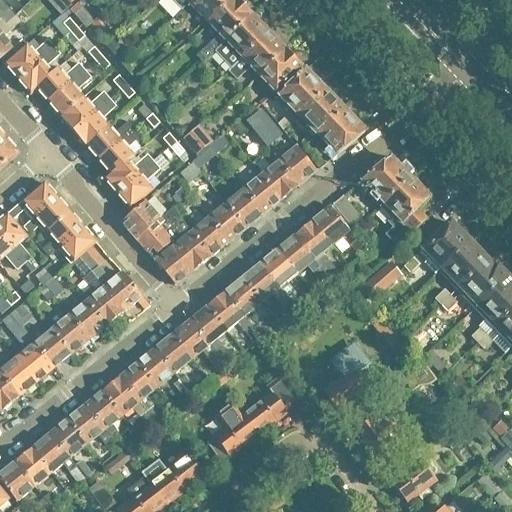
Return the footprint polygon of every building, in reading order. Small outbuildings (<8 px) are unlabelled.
[(66,0),(56,9),(62,15),(72,6),(67,0),(66,0)] [(192,0),(170,0),(181,10),(192,0)] [(206,23),(229,0),(192,0),(181,10),(174,18),(180,24),(189,14),(187,13),(192,8),(206,23)] [(224,41),(249,15),(243,7),(243,5),(239,0),(236,0),(235,0),(229,0),(206,23),(217,34),(195,56),(202,63),(214,52),(224,41)] [(0,27),(9,20),(15,15),(10,9),(4,15),(4,14),(0,17),(0,27)] [(77,18),(86,29),(94,21),(85,11),(77,18)] [(64,38),(65,37),(76,27),(64,14),(52,25),(64,38)] [(0,59),(12,49),(2,37),(21,22),(15,15),(9,20),(0,27),(0,59)] [(101,35),(111,26),(101,15),(91,24),(101,35)] [(229,68),(267,32),(259,24),(259,21),(256,18),(252,18),(249,15),(224,41),(214,52),(229,68)] [(76,27),(65,37),(78,52),(89,42),(84,37),(76,27)] [(257,75),(283,50),(282,48),(282,45),(278,41),(275,41),(267,32),(229,68),(226,71),(234,80),(248,66),(257,75)] [(115,55),(121,50),(111,37),(104,43),(115,55)] [(16,80),(53,48),(46,40),(32,53),(26,46),(4,65),(16,80)] [(12,49),(0,59),(0,60),(4,65),(26,46),(22,41),(12,49)] [(51,74),(57,69),(59,67),(53,61),(59,56),(53,48),(16,80),(29,95),(36,89),(51,74)] [(87,54),(96,63),(102,57),(94,48),(87,54)] [(275,93),(301,68),(292,59),(292,55),(289,52),(285,52),(283,50),(257,75),(275,93)] [(111,67),(102,57),(96,63),(104,73),(111,67)] [(122,62),(133,75),(140,70),(128,57),(122,62)] [(47,103),(84,72),(78,64),(63,76),(57,69),(51,74),(36,89),(47,103)] [(297,116),(324,92),(315,82),(315,78),(309,72),(306,73),(304,70),(278,96),(297,116)] [(90,78),(84,72),(47,103),(59,117),(59,118),(82,98),(76,91),(90,78)] [(112,82),(120,91),(127,86),(119,76),(112,82)] [(135,95),(127,86),(120,91),(129,101),(135,95)] [(72,132),(108,101),(102,93),(96,98),(90,92),(82,98),(59,118),(72,132)] [(316,135),(343,111),(334,101),(334,98),(328,92),(325,92),(324,92),(297,116),(316,135)] [(163,111),(172,103),(162,93),(154,101),(163,111)] [(107,127),(100,120),(114,108),(108,101),(72,132),(84,147),(107,127)] [(137,111),(145,120),(152,115),(144,105),(137,111)] [(280,136),(260,112),(258,108),(243,120),(246,123),(250,129),(266,148),(280,136)] [(365,133),(353,121),(353,117),(347,111),(344,112),(343,111),(316,135),(336,155),(365,133)] [(160,124),(152,115),(145,120),(153,130),(160,124)] [(282,130),(293,120),(288,115),(278,125),(282,130)] [(241,137),(250,129),(246,123),(243,120),(236,125),(233,127),(241,137)] [(97,160),(134,129),(128,121),(113,133),(107,127),(84,147),(85,147),(86,147),(97,160)] [(181,137),(189,131),(183,123),(175,130),(181,137)] [(126,161),(140,150),(133,142),(140,136),(134,129),(97,160),(109,174),(110,175),(126,161)] [(185,139),(199,155),(207,148),(193,132),(185,139)] [(162,140),(170,149),(177,144),(168,134),(162,140)] [(222,136),(209,148),(215,156),(229,144),(222,136)] [(302,149),(309,142),(305,138),(298,145),(302,149)] [(0,168),(17,154),(5,139),(0,142),(0,168)] [(185,153),(177,144),(170,149),(179,159),(185,153)] [(315,172),(295,147),(277,162),(297,187),(315,172)] [(198,171),(215,156),(209,148),(196,158),(197,159),(192,164),(198,171)] [(116,194),(153,163),(147,155),(132,168),(126,161),(110,175),(109,174),(104,179),(116,194)] [(319,157),(313,163),(318,170),(325,164),(319,157)] [(381,203),(408,178),(407,177),(408,174),(402,168),(399,168),(390,159),(361,182),(381,203)] [(297,187),(277,162),(260,176),(280,201),(297,187)] [(151,190),(145,182),(159,170),(153,163),(116,194),(129,209),(151,190)] [(201,174),(198,171),(192,164),(180,175),(188,185),(201,174)] [(280,201),(260,176),(242,190),(263,215),(280,201)] [(427,219),(417,209),(428,199),(419,189),(420,186),(414,180),(410,180),(408,178),(381,203),(382,204),(379,207),(391,220),(388,224),(393,229),(385,236),(397,247),(408,237),(412,234),(427,219)] [(31,220),(57,198),(44,183),(6,215),(12,222),(24,211),(31,220)] [(174,193),(181,201),(189,195),(182,186),(174,193)] [(263,215),(242,190),(225,204),(245,229),(263,215)] [(364,223),(343,196),(332,204),(354,232),(364,223)] [(44,234),(69,213),(57,198),(31,220),(32,221),(24,227),(30,234),(38,227),(44,234)] [(136,240),(156,222),(160,219),(144,202),(120,223),(136,240)] [(245,229),(225,204),(217,211),(209,202),(201,209),(208,218),(207,219),(228,243),(245,229)] [(179,203),(173,208),(181,217),(187,212),(179,203)] [(349,232),(328,207),(311,222),(331,247),(349,232)] [(210,258),(190,233),(171,210),(167,213),(160,219),(156,222),(172,241),(170,243),(172,247),(193,272),(210,258)] [(57,249),(82,227),(69,213),(44,234),(52,243),(44,250),(49,256),(57,249)] [(25,237),(12,222),(6,215),(0,220),(0,237),(23,265),(29,271),(36,265),(18,243),(25,237)] [(228,243),(207,219),(190,233),(210,258),(228,243)] [(172,241),(156,222),(136,240),(155,261),(175,286),(193,272),(172,247),(170,243),(172,241)] [(331,247),(311,222),(293,236),(329,281),(338,274),(323,253),(331,247)] [(431,258),(441,269),(471,240),(459,227),(456,230),(449,223),(440,232),(440,231),(430,241),(431,241),(419,252),(428,261),(431,258)] [(70,264),(95,242),(82,227),(57,249),(70,264)] [(329,281),(293,236),(276,250),(296,275),(307,266),(323,286),(329,281)] [(23,265),(0,237),(0,259),(3,256),(16,271),(23,265)] [(349,246),(361,258),(368,252),(356,239),(349,246)] [(483,252),(471,240),(441,269),(452,280),(449,283),(456,291),(487,261),(480,255),(483,252)] [(276,250),(258,264),(288,301),(297,295),(286,283),(296,275),(276,250)] [(142,298),(122,272),(121,273),(115,265),(104,274),(86,251),(79,257),(92,273),(99,281),(104,287),(125,312),(142,298)] [(92,273),(79,257),(72,262),(85,278),(92,273)] [(410,275),(420,265),(413,258),(403,268),(410,275)] [(456,291),(451,296),(441,306),(447,313),(463,298),(464,299),(468,297),(477,307),(508,277),(491,260),(488,263),(487,261),(456,291)] [(370,300),(397,273),(388,263),(359,290),(370,300)] [(288,301),(258,264),(241,279),(261,304),(271,295),(281,307),(288,301)] [(44,286),(52,279),(47,272),(38,280),(44,286)] [(124,312),(125,312),(104,287),(99,281),(92,273),(85,278),(84,279),(96,294),(87,301),(107,326),(124,312)] [(471,337),(477,344),(511,310),(511,281),(508,277),(477,307),(488,318),(478,327),(480,328),(471,337)] [(63,291),(52,279),(44,286),(54,298),(63,291)] [(261,304),(241,279),(223,293),(243,318),(261,304)] [(22,293),(31,286),(26,280),(17,287),(22,293)] [(44,286),(39,290),(49,302),(54,298),(44,286)] [(441,306),(451,296),(445,290),(435,300),(441,306)] [(8,305),(17,297),(12,291),(3,299),(8,305)] [(243,318),(223,293),(206,307),(226,332),(237,323),(254,344),(260,339),(243,318)] [(297,295),(288,301),(294,308),(302,302),(297,295)] [(69,315),(90,340),(107,326),(87,301),(86,301),(69,315)] [(288,301),(281,307),(287,314),(294,308),(288,301)] [(10,315),(20,328),(32,318),(22,305),(10,315)] [(226,332),(206,307),(188,321),(225,366),(232,360),(216,340),(226,332)] [(504,355),(511,347),(511,310),(477,344),(484,351),(493,342),(504,355)] [(29,339),(20,328),(10,315),(2,321),(21,345),(29,339)] [(69,316),(51,330),(72,355),(90,340),(69,315),(69,316)] [(403,350),(380,318),(371,324),(395,356),(403,350)] [(225,366),(188,321),(171,335),(191,360),(201,352),(218,372),(225,366)] [(72,355),(51,330),(34,344),(54,369),(72,355)] [(191,360),(171,335),(153,350),(173,374),(191,360)] [(429,353),(440,342),(434,335),(422,346),(429,353)] [(54,369),(34,344),(16,358),(37,383),(54,369)] [(366,390),(378,381),(364,362),(351,345),(330,362),(341,377),(322,391),(338,412),(367,391),(366,390)] [(173,374),(153,350),(136,364),(156,389),(173,374)] [(37,383),(16,358),(0,371),(0,374),(19,397),(37,383)] [(439,360),(431,366),(439,375),(446,369),(439,360)] [(156,389),(136,364),(118,378),(155,423),(162,418),(145,398),(156,389)] [(425,365),(397,387),(405,398),(419,388),(429,386),(437,380),(425,365)] [(219,386),(228,378),(223,371),(214,379),(219,386)] [(19,397),(0,374),(0,409),(2,412),(19,397)] [(178,380),(189,393),(195,388),(184,375),(178,380)] [(285,414),(283,410),(300,397),(283,375),(266,389),(270,393),(241,415),(257,436),(285,414)] [(155,423),(118,378),(101,392),(121,417),(123,416),(124,417),(133,409),(135,412),(149,429),(155,423)] [(210,393),(219,386),(214,379),(205,387),(210,393)] [(184,397),(189,393),(178,380),(173,384),(184,397)] [(121,417),(101,392),(83,406),(104,431),(110,439),(117,434),(111,426),(121,417)] [(257,436),(241,415),(232,404),(213,418),(222,430),(205,443),(221,463),(257,436)] [(104,431),(83,406),(66,421),(86,445),(98,436),(104,431)] [(396,447),(374,418),(354,433),(375,462),(396,447)] [(454,448),(474,432),(461,418),(442,434),(454,448)] [(501,420),(492,429),(501,438),(510,429),(501,420)] [(86,445),(66,421),(48,435),(69,460),(86,445)] [(491,439),(483,430),(476,436),(484,445),(491,439)] [(511,433),(510,431),(500,440),(511,452),(511,433)] [(69,460),(48,435),(31,449),(51,474),(63,465),(70,474),(76,469),(74,466),(69,460)] [(431,455),(441,447),(432,437),(422,445),(431,455)] [(511,454),(506,448),(488,466),(495,472),(511,455),(511,454)] [(51,474),(31,449),(14,463),(34,488),(51,474)] [(110,475),(128,461),(122,454),(104,468),(110,475)] [(201,478),(185,458),(167,471),(159,460),(141,473),(145,478),(143,478),(164,506),(201,478)] [(76,469),(84,478),(89,474),(79,461),(74,466),(76,469)] [(406,503),(435,482),(420,461),(391,483),(406,503)] [(34,488),(14,463),(0,474),(0,483),(16,503),(34,488)] [(206,483),(199,489),(203,494),(210,489),(219,483),(210,470),(209,471),(205,475),(208,480),(205,482),(206,483)] [(477,482),(491,497),(497,491),(483,476),(477,482)] [(124,511),(156,511),(164,506),(143,478),(127,491),(132,498),(121,507),(124,511)] [(469,487),(452,502),(460,511),(477,496),(469,487)] [(49,506),(56,501),(49,493),(43,498),(49,506)] [(510,511),(511,510),(511,506),(500,493),(493,499),(506,511),(510,511)] [(38,511),(41,511),(49,507),(42,498),(37,502),(37,510),(38,511)]
